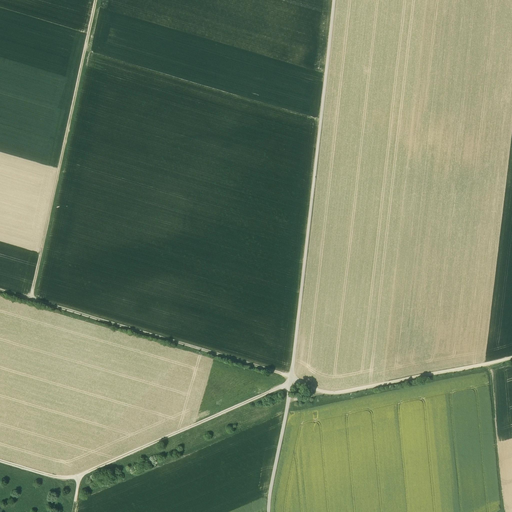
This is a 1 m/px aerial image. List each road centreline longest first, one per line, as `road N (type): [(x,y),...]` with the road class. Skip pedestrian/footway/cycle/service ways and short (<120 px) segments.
road 1 (track): [(333,0),(267,511)]
road 2 (track): [(95,0),(29,299)]
road 3 (track): [(0,290),(290,377)]
road 4 (track): [(289,384),(76,475)]
road 5 (track): [(287,401),(511,357)]
road 6 (track): [(502,511),(488,363)]
